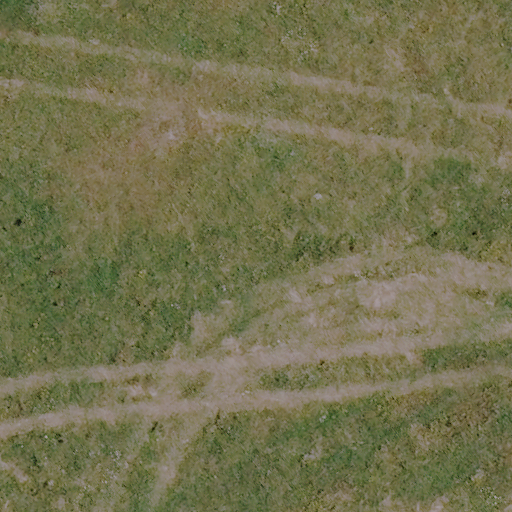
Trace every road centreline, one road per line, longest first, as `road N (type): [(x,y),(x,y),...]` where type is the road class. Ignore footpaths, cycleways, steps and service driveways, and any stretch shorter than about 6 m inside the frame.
road 1 (unknown): [(0,200),(112,511)]
road 2 (unknown): [(511,408),(229,511)]
